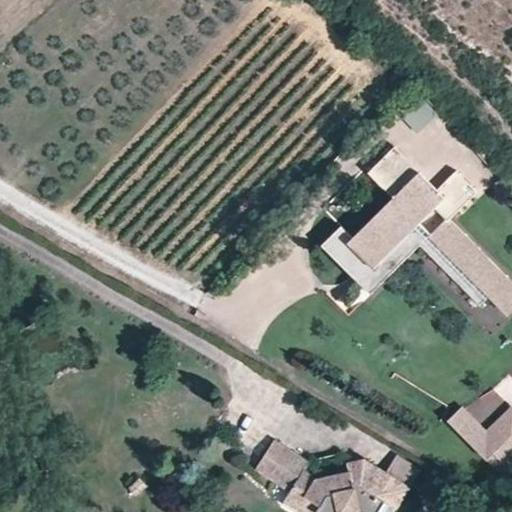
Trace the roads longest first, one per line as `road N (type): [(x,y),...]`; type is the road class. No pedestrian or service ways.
road 1 (unknown): [(178,288),(200,308),(214,308),(292,270),(303,222),(386,135),(402,132),(459,166)]
road 2 (track): [(0,189),(178,288)]
